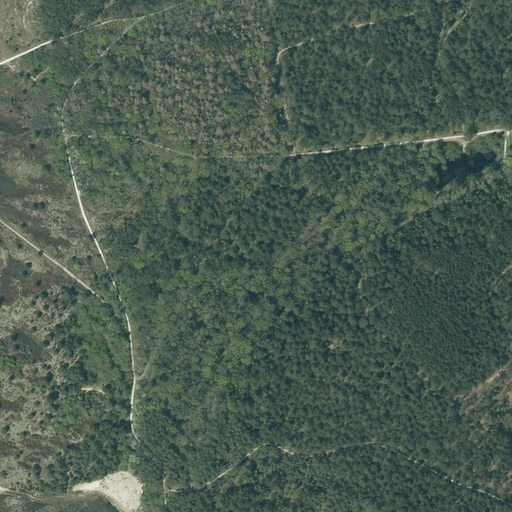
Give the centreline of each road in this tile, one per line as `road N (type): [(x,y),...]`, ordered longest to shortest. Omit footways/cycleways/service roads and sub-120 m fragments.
road 1 (unknown): [(287,154),(237,202),(134,379)]
road 2 (unknown): [(192,511),(169,418),(144,371)]
road 3 (track): [(112,311),(0,218)]
